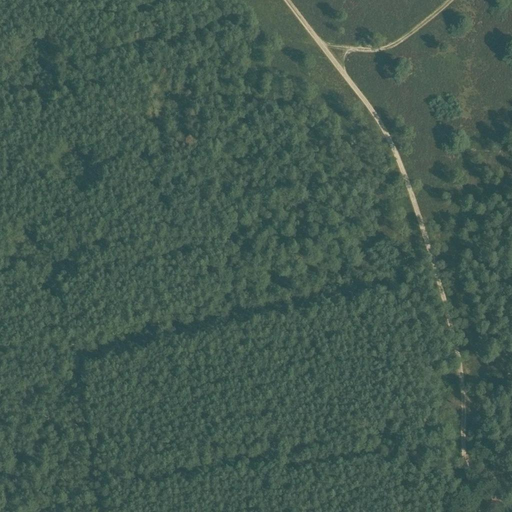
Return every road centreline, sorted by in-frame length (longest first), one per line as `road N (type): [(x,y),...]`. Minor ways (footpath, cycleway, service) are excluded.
road 1 (track): [(95,511),(76,385),(79,366),(93,356),(391,280),(448,324)]
road 2 (track): [(478,511),(461,379),(424,235)]
road 3 (track): [(424,235),(381,124),(319,44)]
